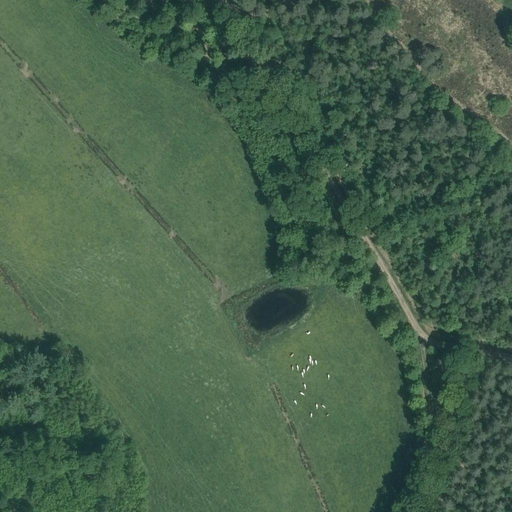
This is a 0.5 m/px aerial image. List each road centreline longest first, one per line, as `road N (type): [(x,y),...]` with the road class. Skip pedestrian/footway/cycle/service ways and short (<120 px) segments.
road 1 (track): [(250,0),(422,341),(511,356)]
road 2 (track): [(416,511),(458,348)]
